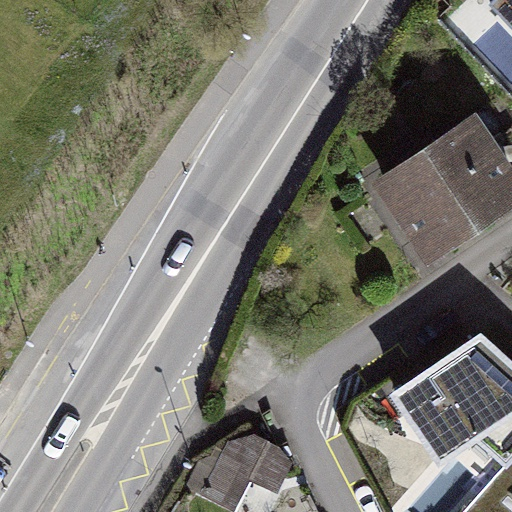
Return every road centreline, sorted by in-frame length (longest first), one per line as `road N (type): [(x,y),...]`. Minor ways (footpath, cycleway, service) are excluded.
road 1 (primary): [(309,83),(26,511)]
road 2 (residential): [(342,511),(308,446),(301,418),(309,385),(511,241)]
